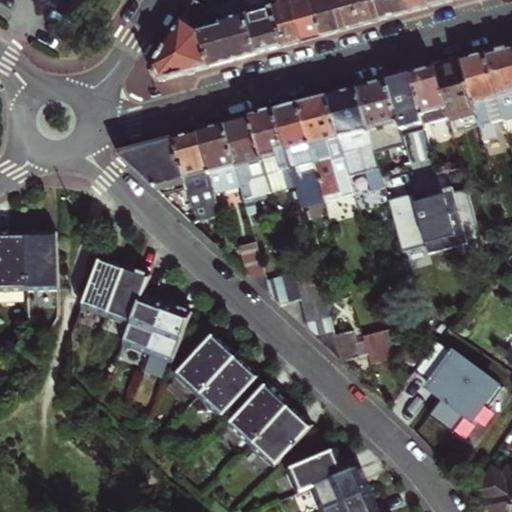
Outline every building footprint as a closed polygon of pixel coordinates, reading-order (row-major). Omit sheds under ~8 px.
[(221,19),(201,31),(210,67),(221,63),(256,54),(243,2),(240,0),(229,0),(229,2),(206,8),(221,19)] [(240,0),(243,2),(256,54),(268,51),(282,47),(273,9),(270,0),(240,0)] [(302,41),(290,0),(279,0),(282,6),(273,9),(282,47),(292,44),(302,41)] [(290,0),(302,41),(311,39),(320,36),(310,0),(304,0),(301,1),(300,0),(290,0)] [(310,0),(320,36),(329,34),(340,31),(331,0),(310,0)] [(360,25),(353,0),(331,0),(340,31),(353,28),(360,25)] [(353,0),(360,25),(370,23),(379,20),(373,0),(353,0)] [(373,0),(379,20),(392,17),(408,12),(405,0),(373,0)] [(428,7),(425,0),(405,0),(408,12),(420,9),(428,7)] [(193,71),(210,67),(201,31),(183,20),(151,69),(158,81),(176,76),(193,71)] [(511,47),(499,51),(486,55),(503,119),(511,116),(511,47)] [(503,119),(486,55),(476,57),(461,61),(478,122),(485,150),(492,148),(491,142),(498,141),(493,122),(503,119)] [(447,65),(434,68),(448,119),(465,114),(468,125),(478,122),(461,61),(447,65)] [(448,119),(434,68),(420,72),(410,75),(424,125),(448,119)] [(399,78),(386,81),(402,136),(425,130),(424,125),(410,75),(399,78)] [(402,136),(386,81),(380,83),(356,89),(374,154),(404,145),(402,136)] [(374,154),(356,89),(343,93),(327,97),(343,154),(358,150),(367,186),(381,183),(374,154)] [(343,154),(327,97),(312,101),(299,104),(325,198),(340,194),(341,199),(355,195),(343,154)] [(325,198),(299,104),(287,108),(275,111),(295,186),(300,206),(325,199),(325,198)] [(295,186),(275,111),(263,114),(251,117),(264,167),(266,175),(278,171),(283,189),(295,186)] [(506,131),(511,129),(511,116),(503,119),(506,131)] [(237,121),(224,124),(239,180),(248,214),(263,210),(257,187),(253,170),(264,167),(251,117),(237,121)] [(239,180),(224,124),(211,128),(199,131),(214,187),(215,192),(222,190),(220,185),(239,180)] [(214,187),(199,131),(186,134),(173,138),(187,188),(188,194),(214,187)] [(187,188),(173,138),(149,144),(118,152),(163,194),(187,188)] [(269,184),(266,175),(264,167),(253,170),(257,187),(269,184)] [(278,171),(266,175),(269,184),(271,192),(283,189),(278,171)] [(216,194),(215,192),(214,187),(188,194),(190,200),(216,194)] [(413,194),(386,201),(400,252),(454,238),(456,248),(482,241),(468,190),(415,204),(413,194)] [(41,234),(26,234),(28,292),(59,291),(58,233),(41,234)] [(0,235),(0,292),(28,292),(26,234),(11,235),(0,235)] [(265,277),(256,241),(230,248),(235,263),(247,275),(265,277)] [(106,318),(125,266),(113,262),(101,257),(81,310),(106,318)] [(136,270),(125,266),(106,318),(130,327),(143,294),(150,275),(136,270)] [(317,268),(293,274),(300,300),(309,332),(342,363),(335,336),(317,268)] [(293,274),(266,281),(271,297),(281,306),(300,300),(293,274)] [(143,294),(130,327),(124,345),(148,354),(167,303),(156,299),(143,294)] [(167,303),(148,354),(174,363),(192,313),(179,308),(167,303)] [(391,329),(362,336),(370,364),(399,357),(391,329)] [(352,332),(335,336),(342,363),(359,358),(352,332)] [(199,397),(238,356),(226,344),(215,334),(182,369),(176,376),(199,397)] [(466,365),(437,342),(414,372),(435,387),(432,392),(436,395),(441,399),(428,416),(451,434),(464,416),(470,421),(483,404),(487,408),(502,388),(468,363),(466,365)] [(247,364),(238,356),(199,397),(222,418),(260,376),(247,364)] [(252,446),(291,404),(278,392),(268,383),(228,423),(252,446)] [(275,467),(280,462),(313,424),(302,414),(291,404),(252,446),(275,467)] [(296,494),(311,488),(348,472),(343,459),(338,448),(285,469),(296,494)] [(348,472),(311,488),(322,511),(371,491),(366,479),(361,467),(348,472)] [(511,511),(511,471),(507,469),(503,476),(492,468),(477,491),(488,498),(477,511),(511,511)] [(380,511),(376,501),(371,491),(322,511),(321,511),(380,511)]
